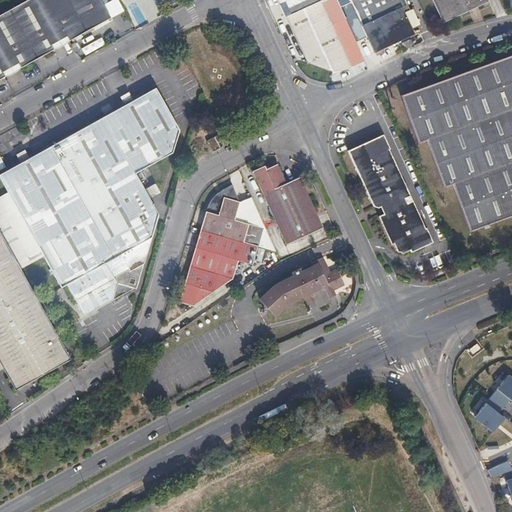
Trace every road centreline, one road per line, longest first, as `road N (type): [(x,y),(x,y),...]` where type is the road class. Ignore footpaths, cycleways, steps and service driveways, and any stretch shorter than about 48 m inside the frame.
road 1 (secondary): [(395,312),(213,398),(7,511)]
road 2 (secondary): [(65,511),(344,365)]
road 3 (unknown): [(335,0),(448,262)]
road 4 (residential): [(304,118),(447,45),(511,27)]
road 5 (residential): [(395,312),(304,118)]
road 6 (residential): [(304,118),(247,0)]
road 7 (secondary): [(511,269),(395,312)]
